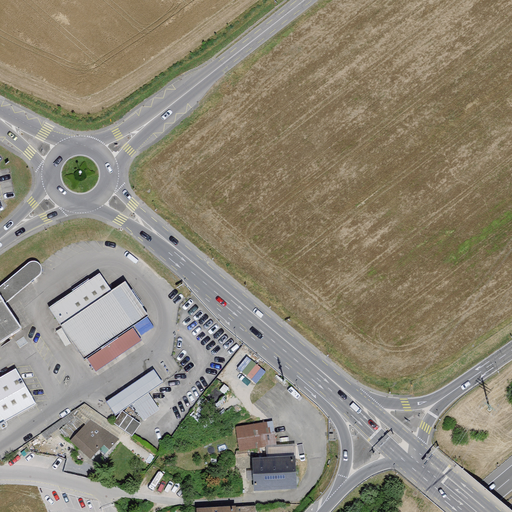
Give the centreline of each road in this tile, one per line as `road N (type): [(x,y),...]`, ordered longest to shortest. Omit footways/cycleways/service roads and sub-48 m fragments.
road 1 (residential): [(0,470),(157,500),(254,500)]
road 2 (secondary): [(307,365),(152,232)]
road 3 (secondary): [(304,0),(154,118)]
road 4 (motorway): [(307,365),(345,436),(336,497)]
